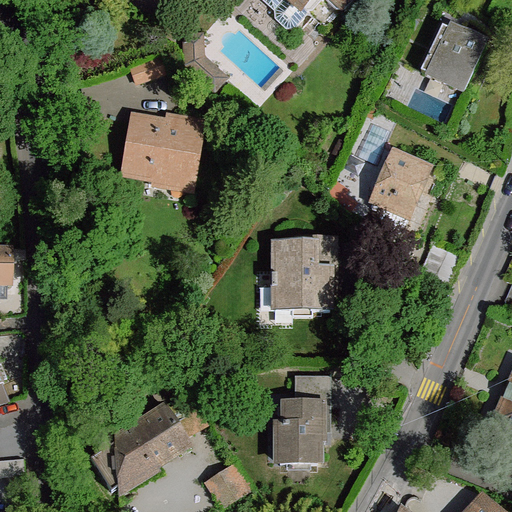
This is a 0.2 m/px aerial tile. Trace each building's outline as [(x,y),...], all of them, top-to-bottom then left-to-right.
[(259,0),(276,14),(276,23),(288,34),(296,33),(310,16),(323,28),(328,28),(352,0),(259,0)] [(442,23),(421,69),(462,88),(483,42),(442,23)] [(165,59),(136,64),(139,81),(168,76),(165,59)] [(208,128),(134,118),(124,188),(199,198),(208,128)] [(397,162),(373,216),(415,234),(438,180),(397,162)] [(325,250),(276,250),(276,320),(340,320),(340,275),(325,276),(325,250)] [(9,252),(0,251),(0,286),(8,287),(10,287),(9,252)] [(0,299),(8,300),(8,287),(0,286),(0,299)] [(511,438),(511,393),(496,432),(511,438)] [(178,408),(170,413),(188,441),(195,436),(178,408)] [(118,441),(121,492),(192,448),(188,441),(170,413),(168,409),(118,441)] [(327,409),(283,409),(283,475),(327,474),(327,409)] [(255,491),(239,466),(208,485),(225,510),(255,491)] [(496,511),(482,498),(468,511),(496,511)]
